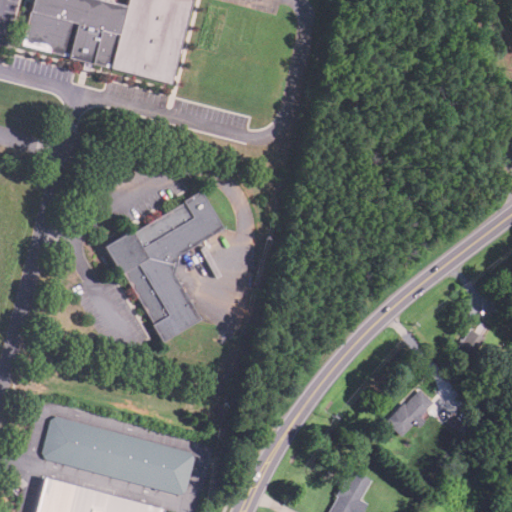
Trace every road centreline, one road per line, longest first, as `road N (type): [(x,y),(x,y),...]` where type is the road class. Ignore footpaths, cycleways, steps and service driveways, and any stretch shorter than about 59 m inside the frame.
road 1 (primary): [(243,511),(306,401),(351,348),(511,212)]
road 2 (residential): [(0,393),(60,153)]
